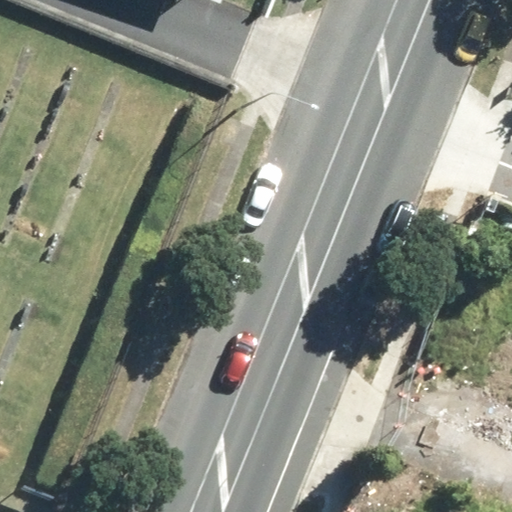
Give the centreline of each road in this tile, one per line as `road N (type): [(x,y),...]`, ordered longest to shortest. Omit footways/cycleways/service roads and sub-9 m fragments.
road 1 (secondary): [(375,95),(211,511)]
road 2 (residential): [(375,95),(511,151)]
